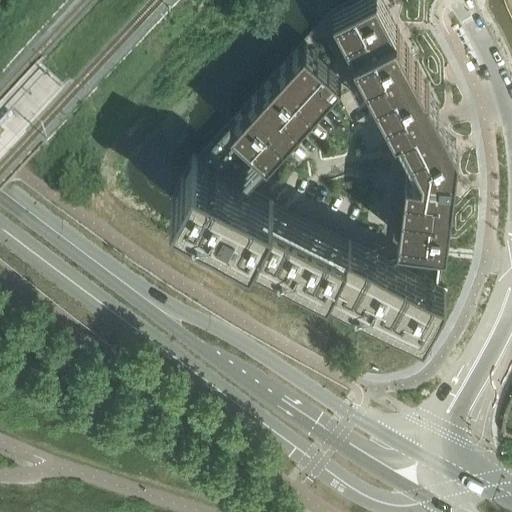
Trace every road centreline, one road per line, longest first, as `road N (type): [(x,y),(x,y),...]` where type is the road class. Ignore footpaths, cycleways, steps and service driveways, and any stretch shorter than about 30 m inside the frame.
road 1 (secondary): [(152,303),(230,367),(409,484)]
road 2 (secondary): [(414,446),(243,345),(152,303)]
road 3 (secondary): [(0,188),(152,303)]
road 4 (residential): [(461,0),(511,125)]
